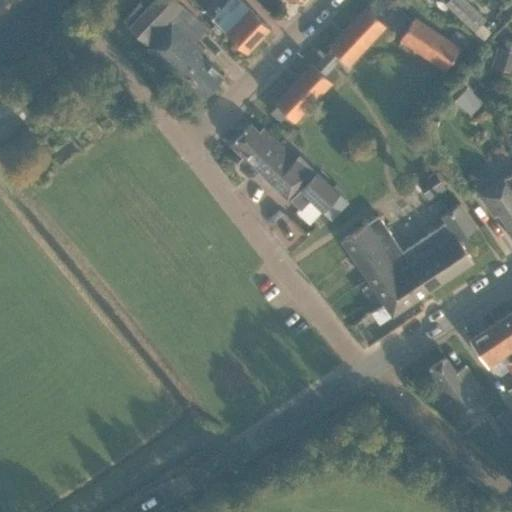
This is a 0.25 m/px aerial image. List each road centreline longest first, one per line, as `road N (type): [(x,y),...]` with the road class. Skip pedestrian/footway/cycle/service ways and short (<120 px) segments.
road 1 (residential): [(364,372),(188,148)]
road 2 (tertiary): [(134,511),(364,372)]
road 3 (residential): [(188,148),(328,0)]
road 4 (residential): [(511,490),(364,372)]
road 5 (tertiary): [(364,372),(511,276)]
road 6 (residential): [(188,148),(101,39)]
